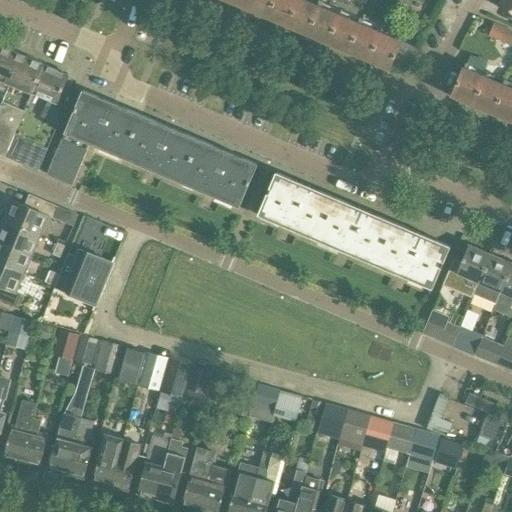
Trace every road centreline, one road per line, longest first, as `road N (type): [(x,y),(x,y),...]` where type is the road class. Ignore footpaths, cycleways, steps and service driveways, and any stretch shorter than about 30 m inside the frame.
road 1 (residential): [(439,355),(422,408),(412,413),(111,334),(106,321),(140,226)]
road 2 (residential): [(391,169),(365,191),(272,152),(123,88),(117,53)]
road 3 (residential): [(439,355),(140,226)]
road 4 (residential): [(418,102),(171,0)]
road 5 (residential): [(140,226),(6,171)]
road 6 (residential): [(511,219),(391,169)]
road 7 (residential): [(117,53),(0,4)]
